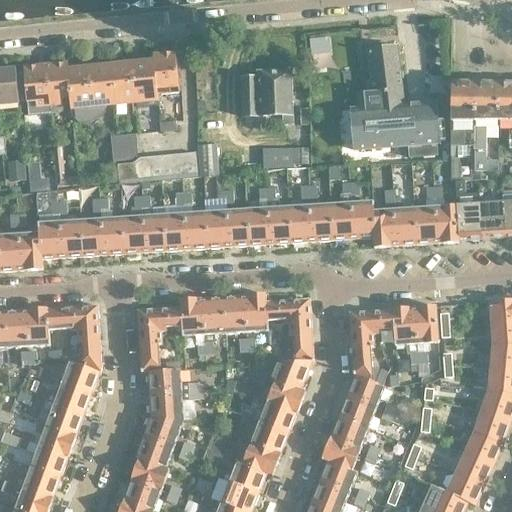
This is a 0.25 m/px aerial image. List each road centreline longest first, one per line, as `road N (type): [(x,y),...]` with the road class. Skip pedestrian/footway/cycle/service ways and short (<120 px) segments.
road 1 (residential): [(0,34),(316,0)]
road 2 (residential): [(280,511),(329,390),(336,284)]
road 3 (residential): [(83,511),(114,432),(121,379),(116,284)]
road 4 (residential): [(116,284),(306,272),(336,284)]
road 5 (residential): [(336,284),(511,281)]
